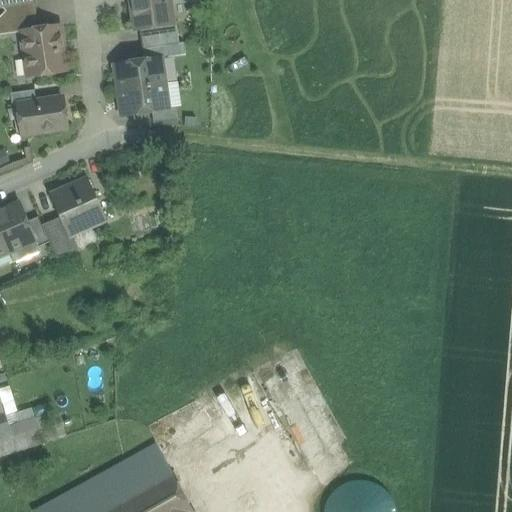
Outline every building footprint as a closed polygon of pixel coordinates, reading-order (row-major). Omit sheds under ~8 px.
[(141,0),(145,36),(176,32),(173,1),(177,0),(141,0)] [(30,36),(35,76),(80,70),(75,30),(30,36)] [(167,62),(125,67),(129,96),(170,89),(167,62)] [(170,89),(129,96),(133,120),(173,114),(170,89)] [(73,99),(29,106),(33,135),(77,129),(73,99)] [(88,183),(68,192),(68,193),(68,192),(53,199),(52,197),(51,198),(68,237),(106,220),(89,181),(88,182),(88,183)] [(36,242),(19,204),(0,212),(0,230),(10,253),(36,242)] [(0,230),(0,257),(10,253),(0,230)] [(0,443),(20,438),(10,403),(0,405),(0,443)] [(200,511),(164,445),(43,511),(200,511)]
